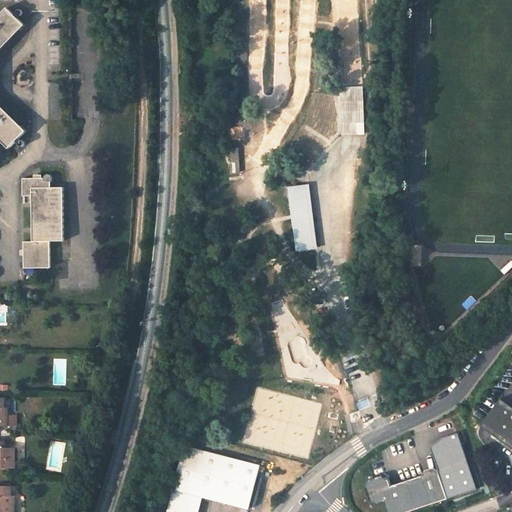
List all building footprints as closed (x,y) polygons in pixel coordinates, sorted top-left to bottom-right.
[(0,48),(24,24),(5,7),(0,12),(0,138),(10,148),(26,130),(0,104),(0,48)] [(340,87),(341,135),(364,134),(362,86),(340,87)] [(228,172),(239,172),(238,149),(227,150),(228,172)] [(67,234),(64,180),(53,180),(52,172),(51,169),(50,168),(49,167),(47,167),(46,167),(45,168),(45,169),(44,169),(44,172),(24,173),(24,190),(33,189),(36,235),(27,236),(28,262),(54,261),(53,234),(67,234)] [(317,249),(311,184),(291,186),(296,251),(317,249)] [(494,437),(511,413),(511,408),(499,399),(479,425),(494,437)] [(511,413),(494,437),(511,450),(511,413)] [(0,467),(15,468),(15,448),(3,448),(3,441),(0,440),(0,467)] [(264,467),(189,449),(173,511),(203,511),(207,499),(253,510),(264,467)] [(390,475),(382,471),(370,474),(367,482),(371,497),(379,501),(385,499),(390,511),(399,511),(449,496),(440,466),(392,482),(390,475)] [(13,511),(14,495),(10,495),(10,486),(0,485),(0,511),(13,511)]
